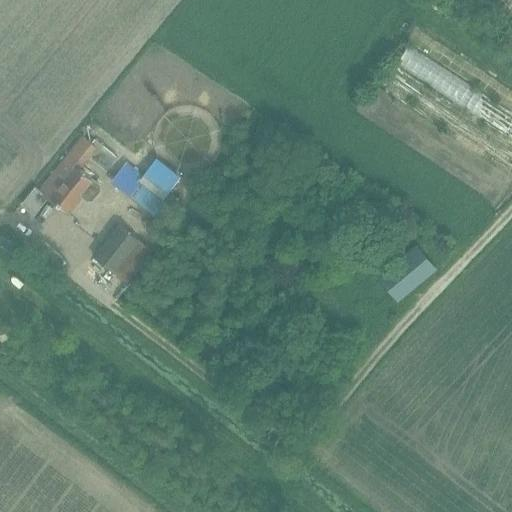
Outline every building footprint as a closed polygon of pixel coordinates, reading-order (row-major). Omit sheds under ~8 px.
[(511,133),(404,64),(395,79),(511,154),(511,133)] [(510,194),(371,108),(362,122),(501,208),(510,194)] [(98,185),(79,169),(89,157),(107,171),(115,161),(84,137),(40,192),(47,198),(68,214),(83,196),(86,199),(92,198),(98,191),(98,185)] [(140,182),(130,196),(156,216),(166,202),(140,182)] [(36,189),(22,206),(33,215),(47,198),(40,192),(36,189)] [(94,257),(114,272),(139,240),(119,225),(94,257)] [(379,277),(396,297),(399,301),(435,271),(416,247),(379,277)] [(423,511),(444,511),(448,511),(444,499),(422,507),(423,511)] [(492,511),(494,508),(474,501),(469,511),(492,511)]
